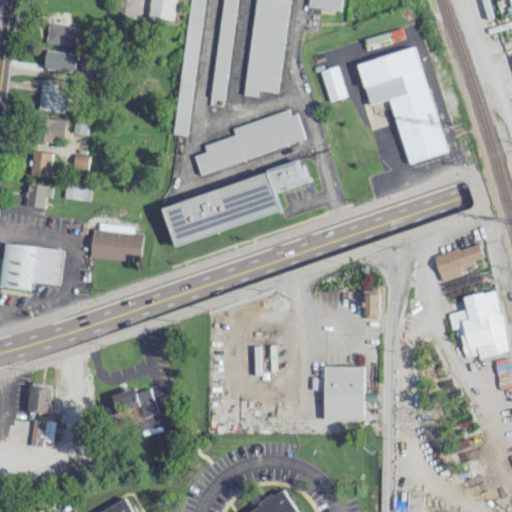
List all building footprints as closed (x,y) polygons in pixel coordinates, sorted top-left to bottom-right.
[(176,0),(151,0),(149,16),(174,20),(176,0)] [(341,0),(188,0),(175,134),(188,135),(202,0),(308,0),(307,7),(341,10),(341,0)] [(236,0),(222,0),(209,104),(223,106),(236,0)] [(277,92),(288,0),(254,0),(243,94),(256,96),(257,90),(277,92)] [(75,47),(79,27),(49,21),(45,41),(75,47)] [(390,99),(407,163),(445,152),(416,46),(358,63),(369,104),(390,99)] [(79,71),(81,53),(45,50),(43,68),(79,71)] [(330,101),(346,96),(337,65),(320,70),(330,101)] [(57,84),(40,82),(37,109),(64,112),(66,93),(56,91),(57,84)] [(305,140),(295,108),(232,127),(234,134),(203,144),(206,151),(194,155),(199,172),(305,140)] [(53,142),(54,135),(64,136),(66,120),(41,116),(37,140),(53,142)] [(72,132),(86,134),(88,119),(74,117),(72,132)] [(31,175),(49,176),(50,152),(31,151),(31,175)] [(72,167),(87,169),(89,155),(74,153),(72,167)] [(174,247),(161,209),(268,172),(267,170),(297,159),(299,163),(305,161),(311,177),(306,179),(307,182),(283,191),(282,187),(275,190),(282,209),(174,247)] [(52,185),(28,182),(25,205),(44,207),(45,196),(51,197),(52,185)] [(90,183),(64,182),(64,198),(89,199),(90,183)] [(93,229),(90,255),(140,261),(143,234),(93,229)] [(4,240),(0,270),(0,285),(28,289),(35,244),(4,240)] [(441,279),(476,268),(474,260),(483,257),(478,242),(433,256),(441,279)] [(360,315),(379,316),(380,290),(361,289),(360,315)] [(323,419),(363,419),(363,365),(324,365),(323,419)] [(48,413),(51,384),(30,381),(27,411),(48,413)] [(111,394),(116,412),(142,406),(145,416),(157,412),(151,387),(136,391),(135,388),(111,394)] [(31,445),(42,446),(42,441),(54,441),(54,420),(32,420),(31,445)] [(298,511),(285,489),(245,511),(298,511)] [(133,511),(125,497),(99,511),(133,511)]
